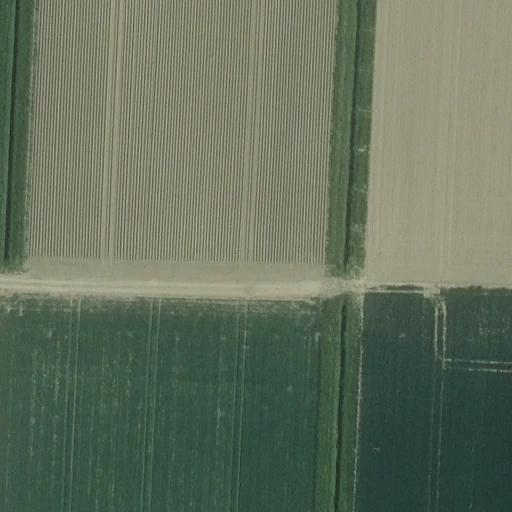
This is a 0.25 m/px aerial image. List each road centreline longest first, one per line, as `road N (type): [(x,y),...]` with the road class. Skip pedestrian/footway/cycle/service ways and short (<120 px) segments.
road 1 (track): [(511,292),(0,282)]
road 2 (track): [(347,511),(357,288)]
